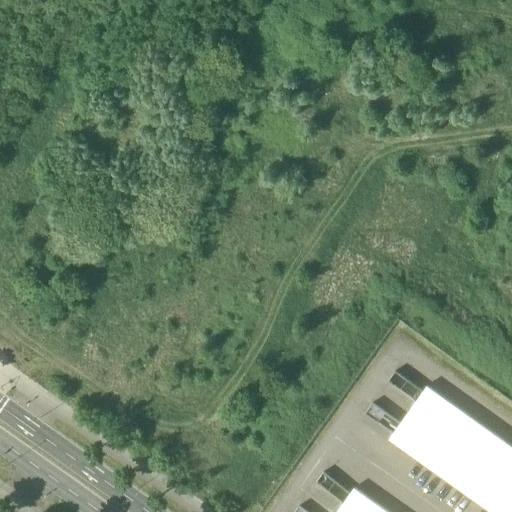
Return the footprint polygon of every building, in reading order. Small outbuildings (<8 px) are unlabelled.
[(415,401),(423,391),(395,371),(388,382),(415,401)] [(393,432),(389,437),(493,511),(511,511),(511,448),(426,387),(423,391),(415,401),(400,423),(393,432)] [(393,432),(400,423),(373,403),(366,413),(393,432)] [(344,503),(351,494),(323,474),(316,483),(344,503)] [(386,511),(354,489),(351,494),(344,503),(337,511),(386,511)]
